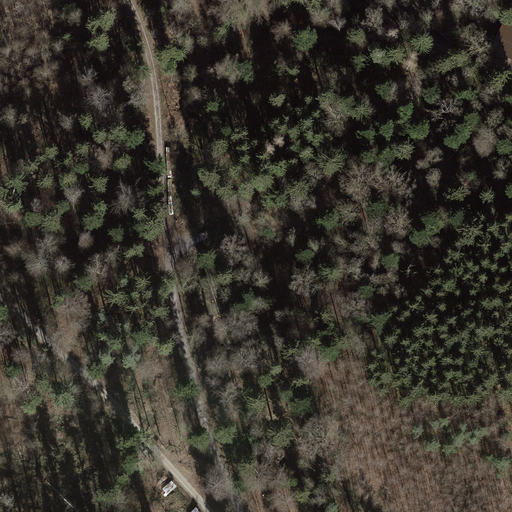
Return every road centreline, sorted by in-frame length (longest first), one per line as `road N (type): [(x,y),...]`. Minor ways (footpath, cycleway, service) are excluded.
road 1 (track): [(440,47),(408,101),(230,222),(200,238),(168,242)]
road 2 (track): [(0,294),(125,413),(211,511)]
road 3 (track): [(168,242),(179,327),(240,511)]
road 4 (track): [(168,242),(149,51),(129,0)]
